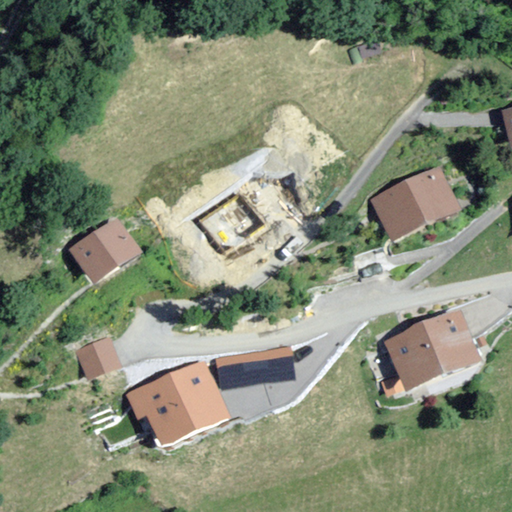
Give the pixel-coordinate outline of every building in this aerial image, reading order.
[(511,152),(511,110),(487,114),(493,155),(511,152)] [(444,217),(427,175),(359,203),(376,245),(444,217)] [(73,283),(123,254),(104,221),(53,250),(73,283)] [(463,371),(446,320),(372,344),(389,396),(463,371)] [(107,373),(98,340),(67,348),(76,381),(107,373)] [(295,351),(217,356),(219,388),(297,383),(295,351)] [(127,393),(139,422),(150,418),(161,446),(231,420),(209,362),(127,393)]
